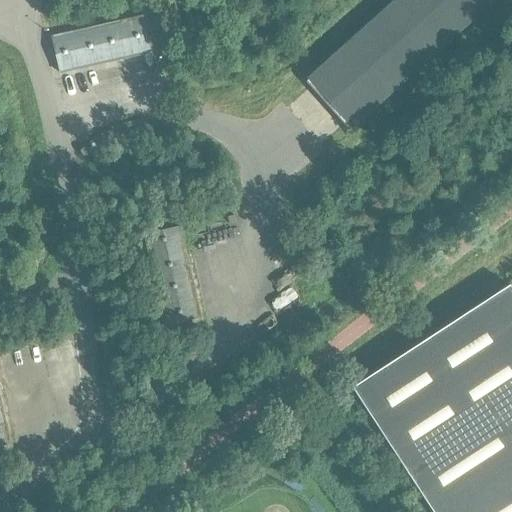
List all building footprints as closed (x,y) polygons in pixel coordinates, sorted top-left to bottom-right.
[(493,0),(398,0),(308,81),(306,83),(348,130),(350,128),(493,0)] [(143,18),(52,38),(60,72),(150,52),(143,18)] [(145,235),(165,326),(200,319),(180,227),(145,235)] [(511,511),(511,289),(509,286),(353,390),(434,511),(511,511)] [(0,447),(9,445),(0,403),(0,447)]
